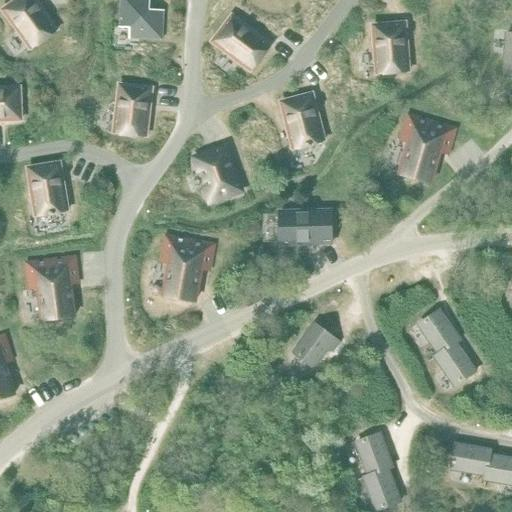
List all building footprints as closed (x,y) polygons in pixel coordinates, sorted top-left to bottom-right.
[(34,0),(16,0),(2,10),(31,49),(57,30),(34,0)] [(129,28),(129,38),(161,40),(163,11),(149,10),(149,0),(120,0),(119,28),(129,28)] [(231,16),(212,42),(250,71),(270,45),(231,16)] [(405,23),(372,26),(376,74),(408,71),(405,23)] [(511,34),(506,34),(503,74),(511,74),(511,34)] [(151,89),(119,85),(113,133),(146,137),(151,89)] [(0,120),(21,120),(19,88),(0,88),(0,120)] [(321,142),(324,141),(312,94),(280,102),(293,149),(296,148),(297,150),(307,148),(311,147),(321,144),(321,142)] [(447,155),(454,130),(408,116),(401,141),(408,143),(399,175),(430,184),(439,152),(447,155)] [(205,188),(210,202),(240,191),(225,148),(194,159),(199,172),(201,171),(207,188),(205,188)] [(59,163),(27,169),(35,216),(39,216),(39,218),(64,214),(64,211),(67,211),(59,163)] [(279,212),(280,245),(331,244),(331,211),(279,212)] [(209,271),(213,245),(166,237),(161,263),(169,264),(163,296),(195,302),(201,270),(209,271)] [(77,283),(74,258),(26,264),(30,289),(38,289),(42,321),(74,317),(70,284),(77,283)] [(438,355),(455,343),(459,340),(439,311),(418,326),(438,355)] [(314,324),(293,353),(314,368),(328,349),(332,352),(339,343),(314,324)] [(11,361),(4,336),(0,337),(0,399),(14,395),(4,363),(11,361)] [(455,343),(438,355),(434,358),(454,387),(475,372),(455,343)] [(368,476),(388,469),(392,467),(380,434),(356,443),(368,476)] [(451,470),(486,476),(489,455),(490,451),(455,445),(451,470)] [(511,459),(489,455),(486,476),(485,481),(511,485),(511,459)] [(400,502),(388,469),(368,476),(364,478),(376,511),(400,502)]
